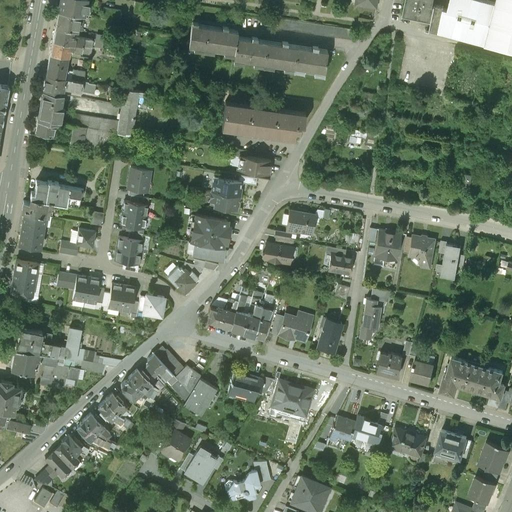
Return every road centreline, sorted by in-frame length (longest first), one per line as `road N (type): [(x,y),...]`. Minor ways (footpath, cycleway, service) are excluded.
road 1 (residential): [(511,425),(173,323)]
road 2 (residential): [(511,233),(277,187)]
road 3 (residential): [(0,479),(173,323)]
road 4 (residential): [(277,187),(380,23),(384,0)]
road 5 (tertiary): [(10,184),(42,0)]
road 6 (residential): [(187,310),(239,258),(277,187)]
road 7 (residential): [(267,511),(336,393)]
